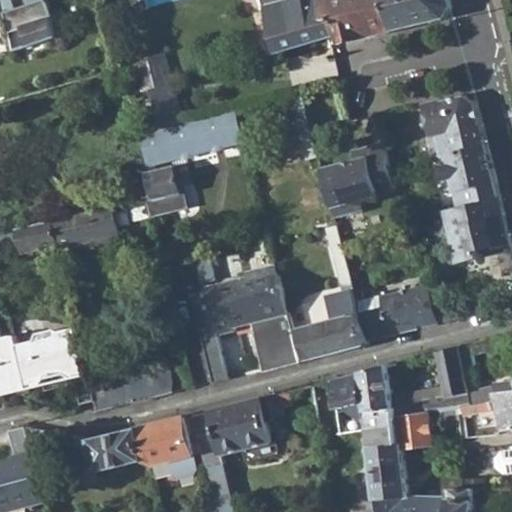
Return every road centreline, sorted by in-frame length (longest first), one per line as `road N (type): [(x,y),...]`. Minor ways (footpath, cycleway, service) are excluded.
road 1 (residential): [(0,420),(32,411),(94,426),(511,326)]
road 2 (residential): [(485,49),(366,77)]
